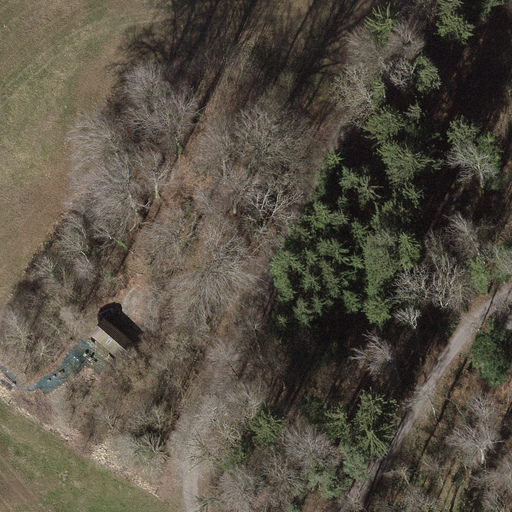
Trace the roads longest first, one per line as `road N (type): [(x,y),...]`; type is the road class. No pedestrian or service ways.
road 1 (track): [(411,0),(192,441),(193,511)]
road 2 (track): [(335,511),(384,474),(441,359),(511,291)]
